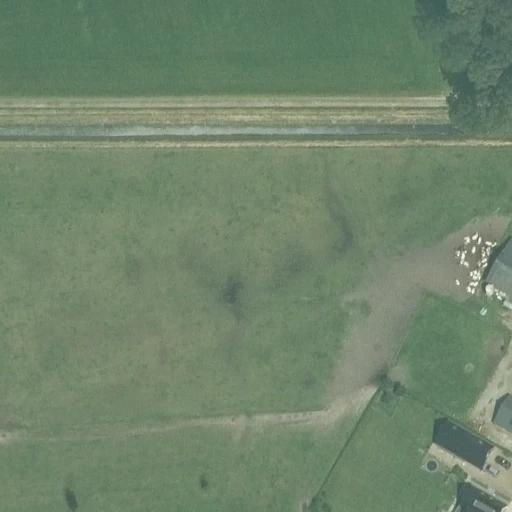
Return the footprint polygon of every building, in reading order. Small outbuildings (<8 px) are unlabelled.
[(511,302),(511,243),(511,242),(485,286),(511,302)] [(511,346),(511,326),(479,305),(434,374),(476,401),(511,346)] [(511,436),(511,399),(509,398),(494,426),(511,436)] [(436,447),(464,463),(481,472),(493,451),(476,442),(448,426),(436,447)] [(504,511),(505,510),(471,490),(460,509),(465,511),(504,511)]
